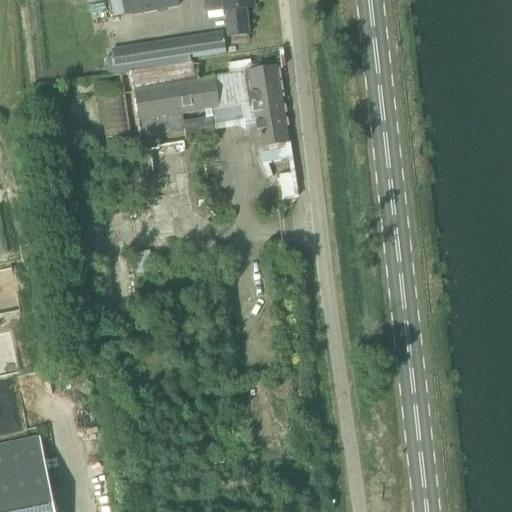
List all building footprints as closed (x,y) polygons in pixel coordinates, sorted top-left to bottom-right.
[(177,0),(127,0),(131,16),(179,7),(177,0)] [(252,9),(251,0),(205,0),(208,19),(226,17),(228,38),(248,36),(245,10),(252,9)] [(143,45),(136,46),(140,70),(192,63),(191,59),(226,54),(222,32),(143,44),(143,45)] [(229,75),(195,80),(192,63),(140,70),(140,71),(130,73),(141,139),(184,132),(185,140),(214,137),(214,131),(245,126),(246,135),(257,134),(259,147),(287,143),(288,143),(288,142),(286,129),(276,68),(253,72),(251,61),(228,64),(229,75)] [(280,174),(281,200),(297,199),(296,174),(280,174)] [(0,273),(0,315),(17,313),(11,272),(0,273)] [(53,511),(40,440),(0,448),(0,511),(53,511)]
